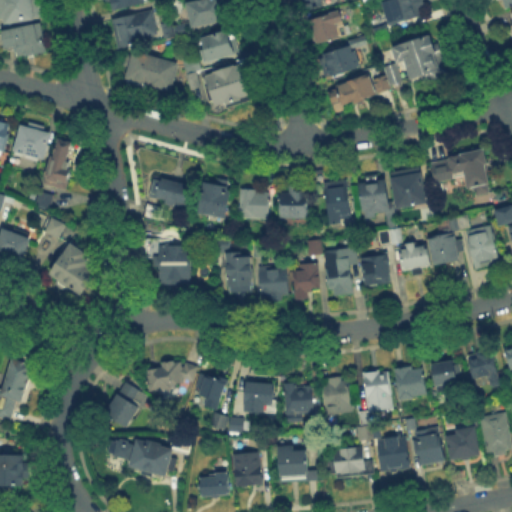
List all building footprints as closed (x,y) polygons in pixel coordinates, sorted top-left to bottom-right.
[(0,0),(0,12),(1,19),(6,18),(7,24),(37,20),(37,18),(41,17),(38,0),(0,0)] [(140,0),(109,8),(107,0),(140,0)] [(184,0),(225,0),(229,17),(189,25),(184,0)] [(322,4),(320,0),(298,0),(300,9),(322,4)] [(386,22),(379,0),(421,0),(424,10),(386,22)] [(109,17),(149,7),(156,36),(116,46),(109,17)] [(339,8),(344,33),(311,40),(306,15),(339,8)] [(511,10),(511,38),(503,13),(511,10)] [(2,31),(6,48),(15,46),(16,53),(18,52),(19,56),(27,55),(27,56),(47,51),(41,22),(2,31)] [(370,26),(384,22),(386,29),(372,33),(370,26)] [(197,36),(227,30),(232,52),(201,58),(197,36)] [(390,46),(432,33),(442,66),(408,77),(402,58),(395,60),(390,46)] [(321,52),(351,42),(358,63),(328,73),(321,52)] [(177,61),(172,87),(126,77),(132,51),(177,61)] [(383,65),(394,61),(400,79),(388,82),(383,65)] [(203,73),(237,63),(246,93),(212,103),(203,73)] [(333,84),(368,72),(374,90),(339,102),(333,84)] [(371,77),(385,73),(389,86),(375,90),(371,77)] [(0,120),(0,150),(6,152),(13,124),(0,120)] [(23,125),(15,154),(39,161),(40,158),(47,160),(54,133),(23,125)] [(62,139),(56,156),(54,156),(45,183),(67,190),(73,170),(71,169),(79,144),(62,139)] [(462,174),(432,180),(428,160),(482,150),(489,189),(465,194),(462,174)] [(388,176),(420,169),(426,200),(394,206),(388,176)] [(158,174),(188,182),(182,206),(152,198),(158,174)] [(356,181),(385,176),(390,208),(361,213),(356,181)] [(321,181),(346,178),(352,218),(327,222),(321,181)] [(202,180),(230,186),(224,215),(196,209),(202,180)] [(238,185),(268,187),(266,217),(236,215),(238,185)] [(52,193),(47,208),(33,204),(38,189),(52,193)] [(279,215),(279,190),(308,190),(308,215),(279,215)] [(492,208),(511,203),(511,219),(497,223),(492,208)] [(456,214),(465,212),(468,225),(459,227),(456,214)] [(458,228),(449,230),(446,216),(455,214),(458,228)] [(44,232),(58,236),(63,220),(49,216),(44,232)] [(464,228),(490,222),(498,261),(473,267),(464,228)] [(387,227),(399,225),(402,239),(390,242),(387,227)] [(0,228),(1,226),(29,236),(21,258),(0,250),(0,228)] [(386,227),(389,241),(379,242),(377,229),(386,227)] [(458,257),(431,262),(427,234),(453,230),(458,257)] [(319,236),(321,252),(309,254),(306,237),(319,236)] [(69,241),(99,262),(78,291),(48,270),(69,241)] [(428,264),(401,268),(397,246),(424,241),(428,264)] [(157,242),(191,242),(190,283),(157,282),(157,242)] [(329,292),(323,250),(349,246),(355,289),(329,292)] [(227,285),(225,251),(249,249),(251,283),(227,285)] [(386,252),(390,278),(363,281),(360,255),(386,252)] [(317,260),(319,287),(296,289),(294,262),(317,260)] [(284,263),(287,292),(259,294),(257,266),(284,263)] [(502,347),(511,344),(511,366),(507,368),(502,347)] [(498,382),(489,385),(486,373),(470,377),(465,353),(491,347),(498,382)] [(0,394),(12,356),(32,362),(20,400),(0,394)] [(429,362),(452,358),(459,389),(435,393),(429,362)] [(147,389),(144,364),(180,360),(183,385),(147,389)] [(398,398),(395,369),(422,365),(426,394),(398,398)] [(387,369),(392,407),(368,410),(363,372),(387,369)] [(202,371),(226,379),(219,400),(195,392),(202,371)] [(320,380),(347,376),(351,408),(325,412),(320,380)] [(118,390),(124,380),(147,394),(140,404),(118,390)] [(245,380),(275,382),(273,411),(243,409),(245,380)] [(282,382),(311,381),(312,415),(284,416),(282,382)] [(116,391),(137,404),(125,424),(104,411),(116,391)] [(11,415),(0,411),(0,399),(1,396),(16,400),(11,415)] [(228,415),(224,427),(209,422),(213,410),(228,415)] [(477,415),(504,410),(511,447),(485,452),(477,415)] [(229,414),(242,415),(241,430),(228,429),(229,414)] [(414,416),(416,427),(406,429),(404,418),(414,416)] [(357,425),(357,438),(376,437),(376,430),(370,431),(369,424),(357,425)] [(442,458),(418,462),(412,430),(436,425),(442,458)] [(478,453),(448,458),(444,431),(473,426),(478,453)] [(134,442),(136,436),(173,447),(165,475),(128,464),(130,457),(107,450),(111,435),(134,442)] [(171,444),(173,435),(191,440),(189,449),(171,444)] [(408,467),(379,470),(375,439),(404,435),(408,467)] [(279,480),(277,444),(292,443),(292,448),(305,447),(307,468),(316,467),(317,477),(279,480)] [(363,460),(371,458),(373,471),(336,476),(335,471),(325,472),(324,460),(332,459),(330,447),(361,443),(363,460)] [(258,449),(262,481),(235,484),(231,452),(258,449)] [(0,452),(22,452),(22,484),(0,484),(0,452)] [(229,492),(199,494),(197,473),(227,470),(229,492)]
